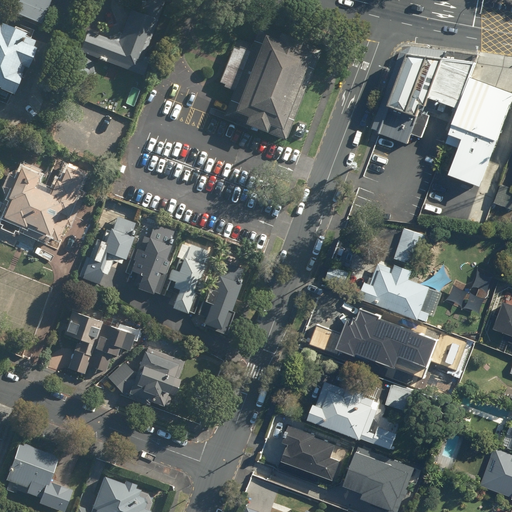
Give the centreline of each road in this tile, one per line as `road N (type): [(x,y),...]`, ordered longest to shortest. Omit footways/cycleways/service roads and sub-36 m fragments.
road 1 (residential): [(220,466),(392,10)]
road 2 (residential): [(220,466),(0,380)]
road 3 (secondary): [(511,31),(392,10)]
